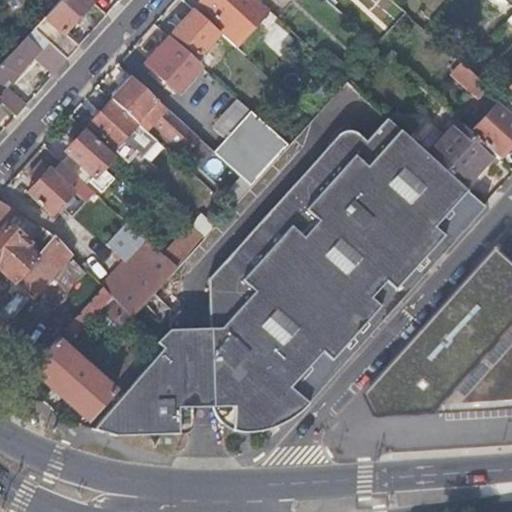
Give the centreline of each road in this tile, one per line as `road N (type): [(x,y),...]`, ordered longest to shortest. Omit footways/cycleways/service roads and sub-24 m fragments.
road 1 (residential): [(511,203),(264,489)]
road 2 (primary): [(511,469),(264,489)]
road 3 (residential): [(0,163),(149,0)]
road 4 (primary): [(166,486),(100,476),(0,433)]
